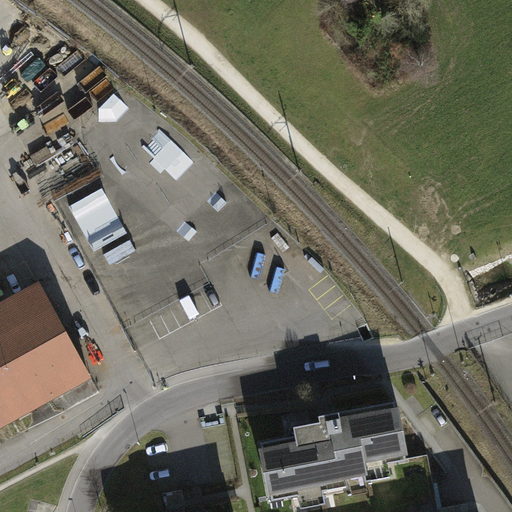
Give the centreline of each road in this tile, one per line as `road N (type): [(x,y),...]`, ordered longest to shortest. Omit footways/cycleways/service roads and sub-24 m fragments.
road 1 (track): [(467,333),(446,280),(400,230),(157,0)]
road 2 (residential): [(81,511),(115,440),(171,402),(404,358)]
